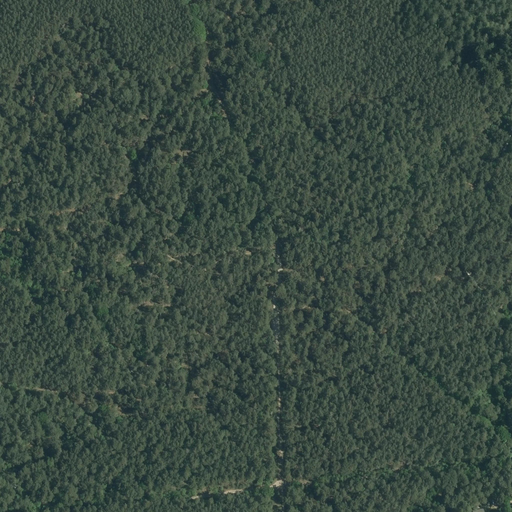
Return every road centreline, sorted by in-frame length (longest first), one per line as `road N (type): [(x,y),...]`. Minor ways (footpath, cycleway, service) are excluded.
road 1 (track): [(281,486),(277,243),(263,191),(217,98),(194,0)]
road 2 (track): [(0,388),(107,392),(201,412),(263,488)]
road 3 (track): [(281,486),(511,465)]
road 4 (track): [(61,0),(29,147),(0,184)]
road 5 (track): [(78,511),(263,488)]
road 6 (track): [(488,195),(460,170),(448,170),(348,218)]
